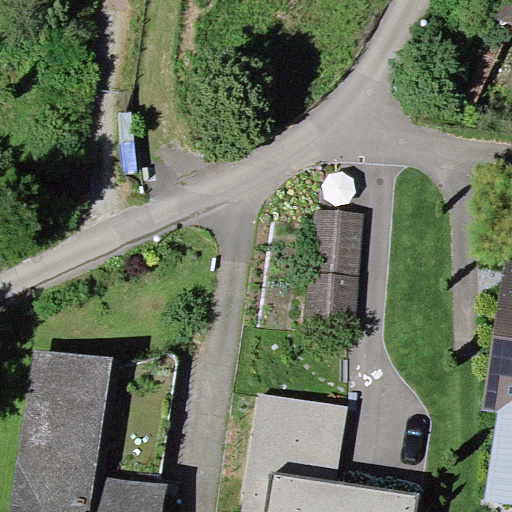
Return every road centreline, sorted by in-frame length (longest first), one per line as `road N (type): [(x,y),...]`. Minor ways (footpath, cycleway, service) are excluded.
road 1 (residential): [(337,127),(143,230),(0,294)]
road 2 (residential): [(337,127),(511,149)]
road 3 (residential): [(394,0),(337,127)]
